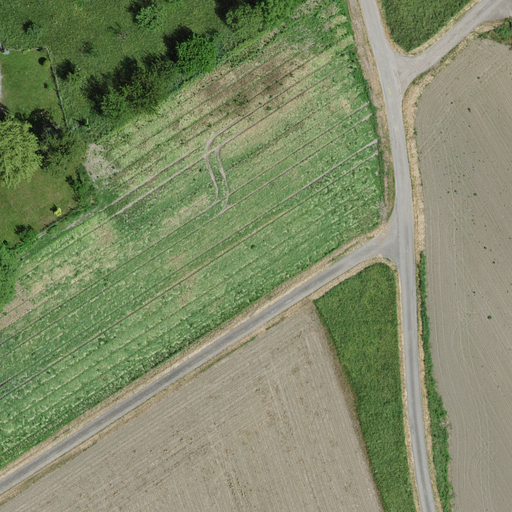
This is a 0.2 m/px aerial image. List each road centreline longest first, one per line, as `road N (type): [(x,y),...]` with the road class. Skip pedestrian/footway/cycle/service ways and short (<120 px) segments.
road 1 (unclassified): [(366,0),(395,104),(430,511)]
road 2 (track): [(0,489),(380,243),(405,237)]
road 3 (track): [(392,83),(494,0)]
